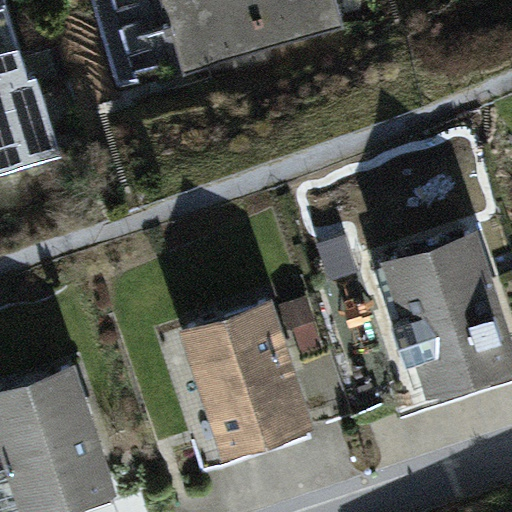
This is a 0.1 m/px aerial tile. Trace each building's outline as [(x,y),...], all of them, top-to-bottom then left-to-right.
[(0,0),(0,9),(15,5),(13,0),(0,0)] [(156,0),(181,86),(345,39),(334,0),(156,0)] [(0,71),(32,63),(15,5),(0,9),(0,71)] [(0,196),(65,178),(32,63),(0,71),(0,196)] [(511,318),(479,223),(382,256),(427,387),(511,358),(511,318)] [(274,301),(184,331),(223,446),(313,416),(274,301)] [(72,355),(0,379),(0,455),(19,511),(26,511),(115,482),(72,355)]
